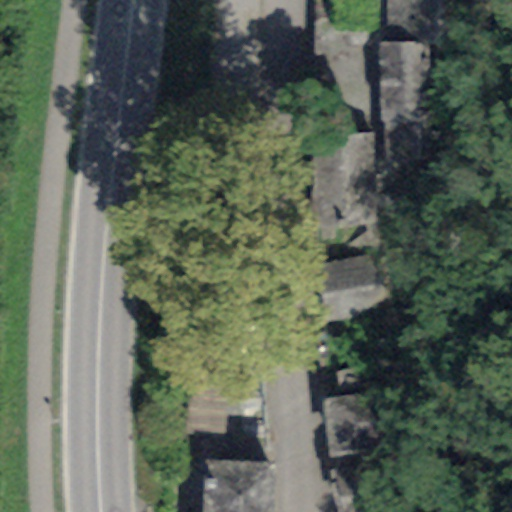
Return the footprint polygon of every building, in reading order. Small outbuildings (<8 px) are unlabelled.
[(386,0),(387,46),(435,44),(450,45),(453,0),(386,0)] [(376,46),(379,106),(438,104),(435,44),(387,46),(376,46)] [(438,104),(379,106),(381,165),(440,163),(438,104)] [(312,182),(378,181),(377,135),(312,135),(312,182)] [(378,181),(312,182),(313,229),(379,228),(378,181)] [(379,259),(320,261),(322,317),(381,315),(379,259)] [(390,393),(323,399),(328,458),(396,452),(390,393)] [(271,511),(274,463),(205,459),(201,511),(271,511)] [(391,511),(388,466),(331,471),(334,511),(391,511)]
